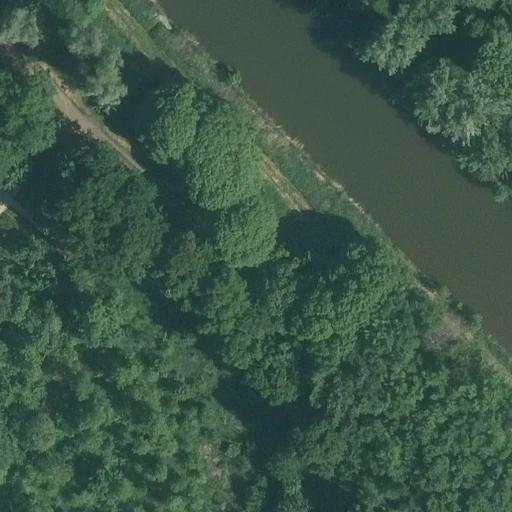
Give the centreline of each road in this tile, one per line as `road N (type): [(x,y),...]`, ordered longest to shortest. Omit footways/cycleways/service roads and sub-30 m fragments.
road 1 (track): [(110,0),(315,210),(248,273)]
road 2 (track): [(248,273),(99,120)]
road 3 (track): [(399,0),(511,120)]
road 4 (track): [(99,120),(0,18)]
road 5 (track): [(0,202),(81,103)]
